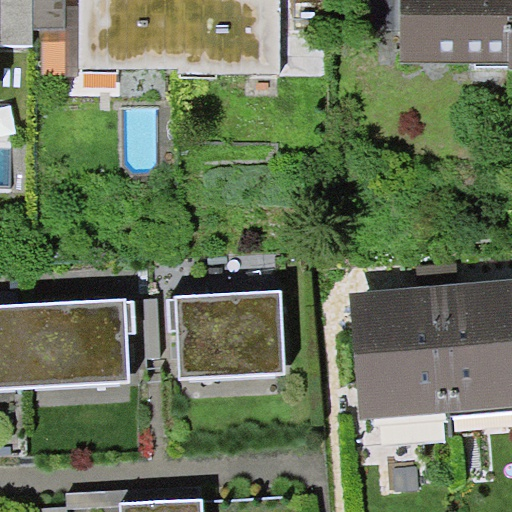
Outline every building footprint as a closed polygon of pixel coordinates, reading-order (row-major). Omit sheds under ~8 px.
[(0,0),(0,48),(33,46),(34,31),(33,0),(0,0)] [(33,0),(34,31),(66,31),(66,0),(33,0)] [(73,0),(74,70),(175,70),(174,0),(73,0)] [(174,0),(175,70),(175,74),(276,74),(275,0),(174,0)] [(293,0),(293,30),(326,30),(326,8),(325,0),(293,0)] [(511,0),(403,0),(403,61),(511,61),(511,0)] [(443,408),(511,402),(511,295),(453,300),(451,272),(432,273),(443,408)] [(363,414),(443,408),(432,273),(414,275),(416,303),(354,308),(363,414)] [(189,373),(294,369),(290,285),(185,289),(185,290),(176,291),(178,324),(187,324),(189,373)] [(134,294),(29,298),(32,381),(137,377),(135,329),(144,328),(143,295),(134,295),(134,294)] [(0,382),(32,381),(29,298),(0,298),(0,382)] [(212,511),(212,495),(129,497),(129,511),(212,511)]
